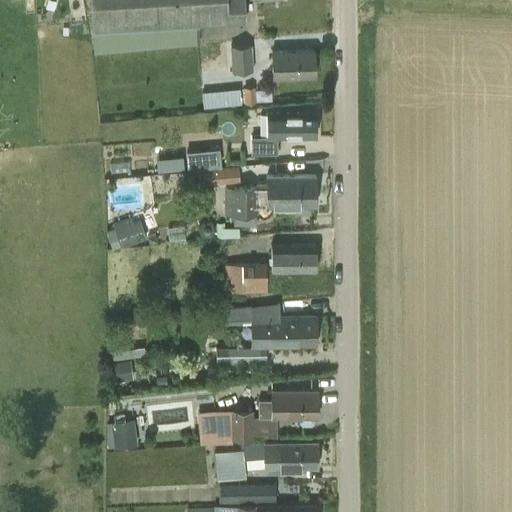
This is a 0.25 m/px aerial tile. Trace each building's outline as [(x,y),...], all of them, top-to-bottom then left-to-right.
[(85,0),(79,43),(93,31),(94,51),(200,42),(199,25),(245,22),(243,0),(85,0)] [(253,71),(252,44),(230,45),(231,71),(253,71)] [(272,50),(272,77),(315,75),(314,49),(272,50)] [(244,86),(244,103),(256,102),(255,85),(244,86)] [(241,86),(203,90),(205,106),(242,102),(241,86)] [(267,137),(316,136),(315,110),(267,111),(267,137)] [(212,167),(211,153),(188,155),(189,169),(212,167)] [(157,158),(158,172),(184,169),(183,156),(157,158)] [(190,186),(240,182),(238,165),(188,169),(190,186)] [(234,214),(234,224),(256,224),(256,214),(257,214),(257,205),(267,205),(295,205),(295,213),(312,213),(312,205),(316,205),(315,174),(266,175),(266,186),(223,185),(223,213),(234,214)] [(113,248),(120,245),(121,246),(147,238),(140,220),(133,222),(131,216),(113,223),(116,232),(108,234),(113,248)] [(213,220),(204,219),(199,227),(203,235),(212,235),(217,228),(213,220)] [(155,234),(148,236),(150,244),(158,241),(155,234)] [(271,270),(316,270),(316,244),(271,244),(271,270)] [(222,291),(243,291),(267,290),(267,261),(242,262),(242,263),(222,263),(222,291)] [(251,304),(216,307),(217,324),(252,322),(269,322),(269,343),(316,343),(316,315),(280,315),(278,302),(251,304)] [(228,345),(216,345),(216,368),(228,369),(267,369),(266,345),(228,345)] [(131,379),(129,361),(111,364),(113,382),(131,379)] [(314,422),(314,416),(317,416),(317,389),(270,389),(271,399),(258,398),(258,416),(271,416),(299,416),(299,422),(302,425),(311,425),(314,422)] [(253,408),(231,408),(214,409),(217,441),(233,440),(232,438),(254,439),(253,408)] [(135,445),(133,429),(127,430),(126,422),(112,424),(115,448),(135,445)] [(245,459),(264,456),(264,467),(317,467),(317,440),(264,441),(264,442),(240,444),(240,449),(214,451),(217,480),(246,477),(245,459)] [(220,502),(221,502),(276,502),(276,483),(219,483),(220,502)]
